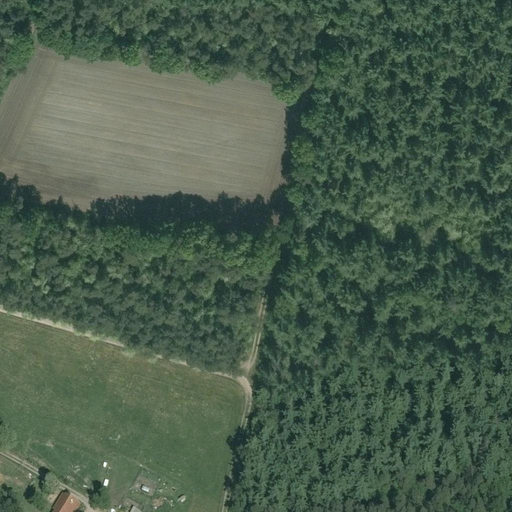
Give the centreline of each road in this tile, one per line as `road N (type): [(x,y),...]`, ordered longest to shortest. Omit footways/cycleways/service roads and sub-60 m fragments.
road 1 (track): [(0,307),(240,382),(277,274),(511,317)]
road 2 (track): [(226,450),(511,504)]
road 3 (track): [(240,382),(214,511)]
